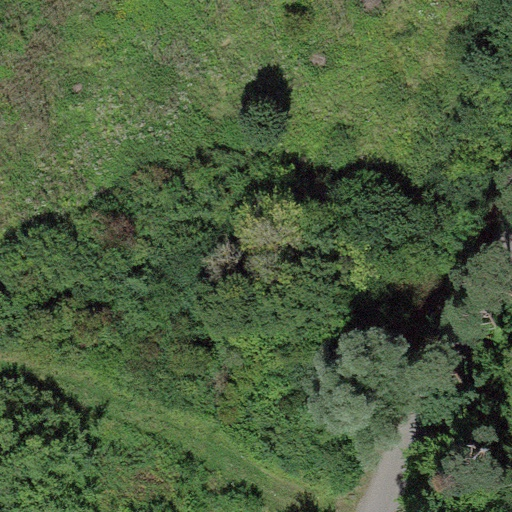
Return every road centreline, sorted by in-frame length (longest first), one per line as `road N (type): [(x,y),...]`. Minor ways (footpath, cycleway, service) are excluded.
road 1 (track): [(511,241),(384,511)]
road 2 (motorway): [(0,181),(173,0)]
